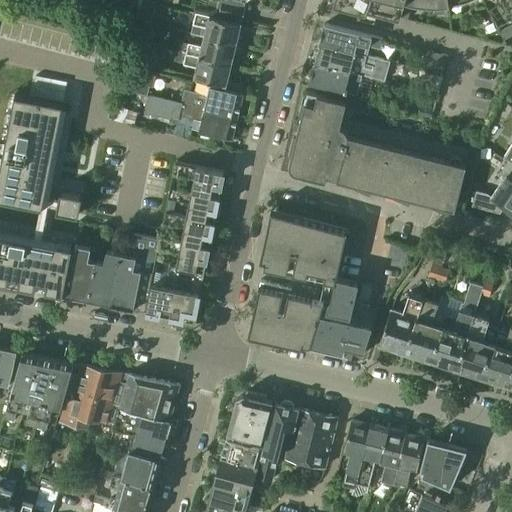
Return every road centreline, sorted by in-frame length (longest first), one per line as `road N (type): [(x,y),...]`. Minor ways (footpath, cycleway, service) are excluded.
road 1 (residential): [(511,425),(217,357)]
road 2 (residential): [(511,240),(260,178)]
road 3 (residential): [(262,167),(93,125),(99,77)]
road 4 (residential): [(217,357),(0,315)]
road 5 (residential): [(260,178),(217,357)]
road 6 (residential): [(301,0),(262,167)]
road 7 (residential): [(174,511),(217,357)]
